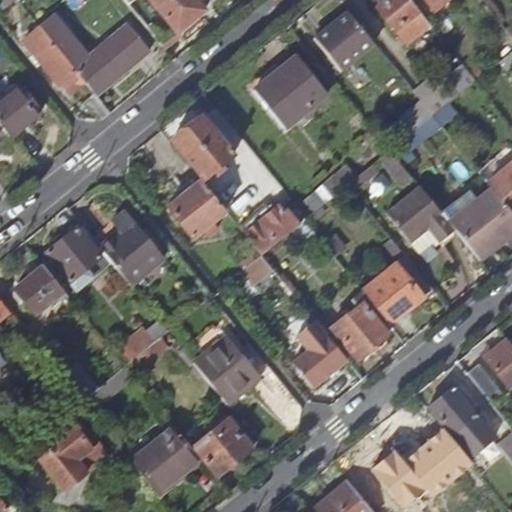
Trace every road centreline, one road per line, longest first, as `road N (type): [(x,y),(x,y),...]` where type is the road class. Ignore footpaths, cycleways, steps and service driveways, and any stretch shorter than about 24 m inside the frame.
road 1 (residential): [(283,0),(0,229)]
road 2 (residential): [(511,286),(235,511)]
